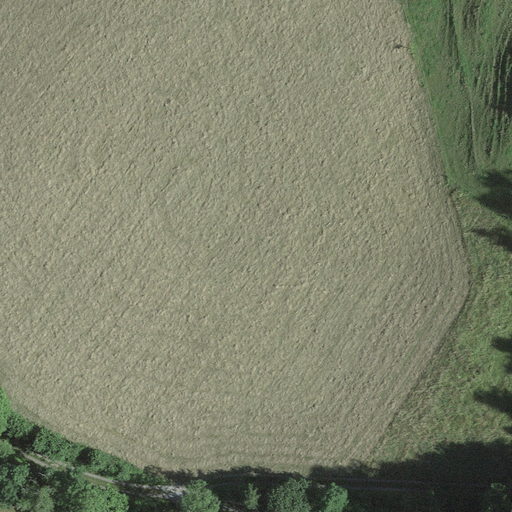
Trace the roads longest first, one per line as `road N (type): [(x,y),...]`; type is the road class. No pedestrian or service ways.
road 1 (track): [(146,488),(251,475),(511,494)]
road 2 (track): [(205,511),(44,451),(0,423)]
